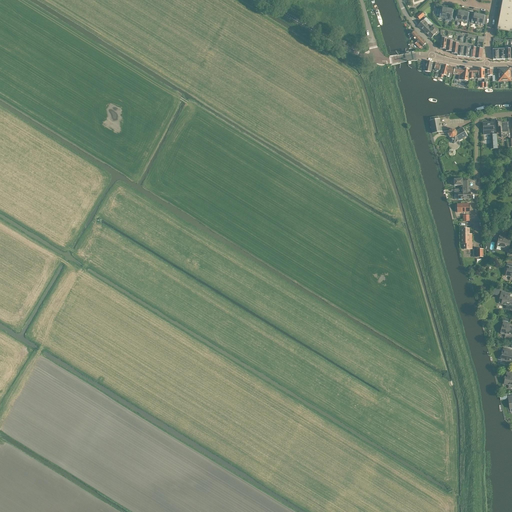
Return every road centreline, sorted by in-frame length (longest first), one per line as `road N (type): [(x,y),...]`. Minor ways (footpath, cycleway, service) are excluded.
road 1 (residential): [(477,239),(477,116),(511,115)]
road 2 (tertiary): [(377,59),(261,0)]
